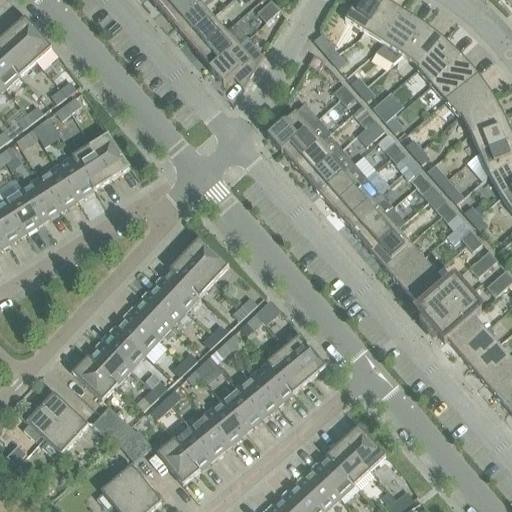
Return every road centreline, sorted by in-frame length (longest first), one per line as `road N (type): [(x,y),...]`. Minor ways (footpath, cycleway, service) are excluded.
road 1 (residential): [(511,458),(238,143)]
road 2 (residential): [(0,355),(22,381),(182,197)]
road 3 (unclassified): [(371,377),(201,184)]
road 4 (unclassified): [(201,184),(37,0)]
road 5 (residential): [(0,296),(149,202),(182,197)]
road 6 (residential): [(218,511),(371,377)]
road 7 (residential): [(238,143),(118,0)]
road 8 (unclassified): [(488,511),(371,377)]
road 9 (residential): [(238,143),(321,0)]
